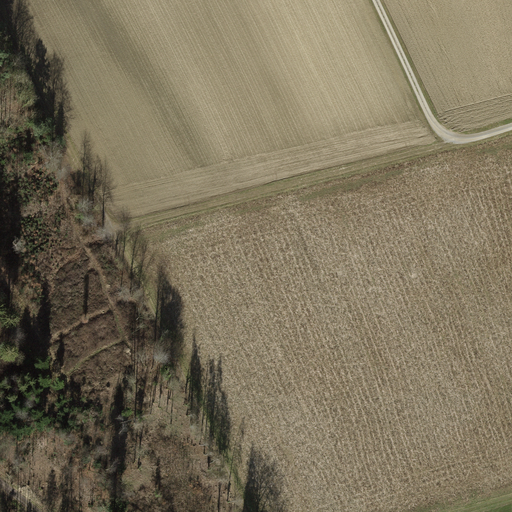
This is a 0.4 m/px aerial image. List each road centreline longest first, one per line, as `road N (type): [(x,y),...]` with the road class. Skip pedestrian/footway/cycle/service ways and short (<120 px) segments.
road 1 (track): [(244,511),(0,12)]
road 2 (track): [(111,230),(456,140)]
road 3 (track): [(511,127),(474,140),(439,132),(373,0)]
